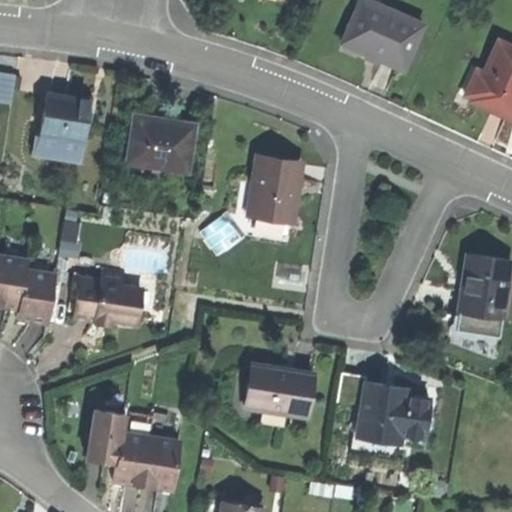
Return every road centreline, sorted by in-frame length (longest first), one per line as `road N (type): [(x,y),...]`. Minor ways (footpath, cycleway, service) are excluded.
road 1 (residential): [(352,117),(323,317),(377,328),(451,162)]
road 2 (residential): [(0,26),(162,50),(352,117)]
